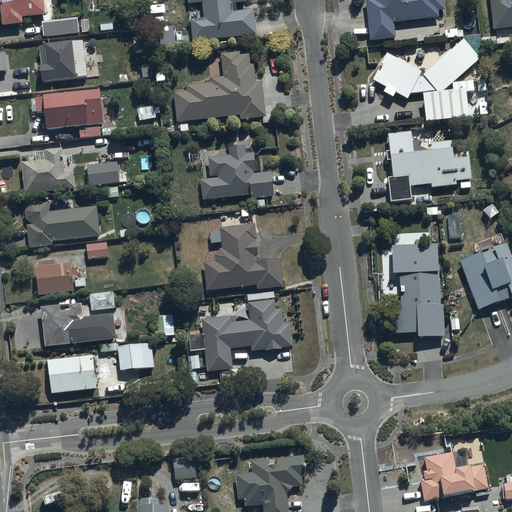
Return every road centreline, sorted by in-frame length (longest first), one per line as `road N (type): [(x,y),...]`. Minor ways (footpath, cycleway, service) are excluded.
road 1 (residential): [(309,0),(352,379)]
road 2 (residential): [(0,441),(332,405)]
road 3 (residential): [(379,399),(511,373)]
